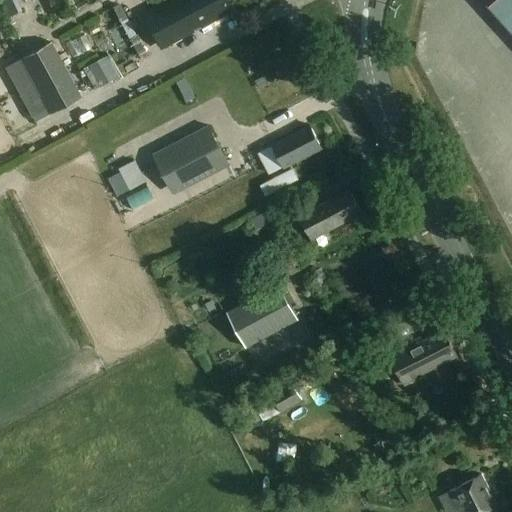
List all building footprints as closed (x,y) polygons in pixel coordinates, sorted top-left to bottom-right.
[(230,8),(225,0),(171,0),(147,13),(164,43),(230,8)] [(511,0),(492,0),(487,5),(511,32),(511,0)] [(59,43),(66,57),(85,47),(78,34),(59,43)] [(52,43),(22,59),(42,94),(37,97),(48,116),(82,97),(52,43)] [(278,153),(285,168),(323,148),(311,125),(273,144),(278,153)] [(232,166),(211,126),(156,155),(176,194),(232,166)] [(120,165),(138,159),(134,149),(117,156),(120,165)] [(136,170),(107,185),(117,206),(147,191),(136,170)] [(259,190),(263,202),(298,191),(294,179),(259,190)] [(313,239),(329,230),(364,212),(352,189),(300,216),(313,239)] [(261,213),(250,219),(256,231),(268,225),(261,213)] [(303,264),(293,245),(281,252),(290,270),(303,264)] [(301,319),(282,284),(229,312),(247,347),(301,319)] [(458,355),(445,329),(423,340),(422,337),(391,352),(406,384),(422,376),(420,374),(458,355)] [(305,401),(297,384),(276,394),(283,411),(305,401)] [(482,511),(499,503),(483,473),(441,495),(449,511),(453,511),(455,511),(482,511)]
